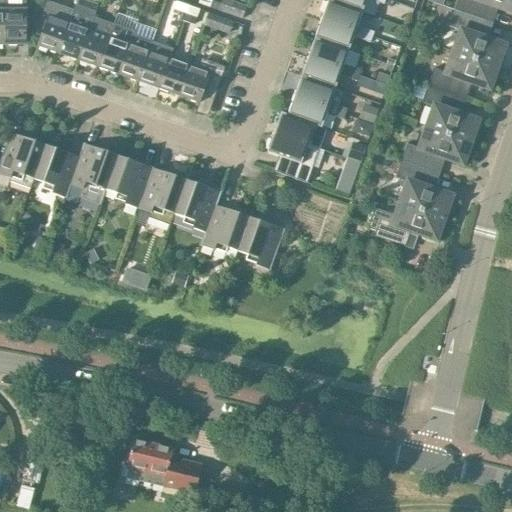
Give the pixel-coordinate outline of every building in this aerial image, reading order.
[(25,0),(3,0),(3,6),(3,10),(3,46),(19,46),(19,43),(25,43),(25,0)] [(246,7),(226,0),(221,0),(218,11),(242,19),(246,7)] [(361,13),(365,0),(327,0),(327,1),(361,13)] [(511,0),(457,0),(454,10),(484,21),(489,6),(511,13),(511,0)] [(357,27),(361,13),(327,1),(321,21),(355,33),(353,38),(361,41),(365,30),(357,27)] [(58,54),(73,11),(47,2),(36,32),(41,34),(37,47),(58,54)] [(185,14),(188,6),(176,2),(173,10),(185,14)] [(188,6),(185,14),(196,18),(199,10),(188,6)] [(478,36),(484,21),(454,10),(448,27),(459,31),(452,52),(501,69),(505,56),(501,55),(505,46),(478,36)] [(78,61),(94,18),(73,11),(58,54),(78,61)] [(231,22),(208,14),(203,26),(227,34),(231,22)] [(98,68),(114,25),(94,18),(78,61),(98,68)] [(348,52),(353,38),(355,33),(321,21),(314,40),(348,52)] [(118,75),(133,32),(114,25),(98,68),(118,75)] [(370,44),(372,38),(373,33),(365,30),(361,41),(370,44)] [(138,82),(152,42),(132,35),(133,32),(118,75),(138,82)] [(343,65),(348,52),(314,40),(307,59),(341,71),(339,76),(348,79),(351,68),(343,65)] [(158,89),(170,57),(173,49),(152,42),(138,82),(158,89)] [(496,82),(501,69),(452,52),(445,73),(433,69),(427,86),(457,96),(463,81),(489,90),(492,81),(496,82)] [(179,96),(190,64),(170,57),(158,89),(179,96)] [(190,64),(179,96),(199,104),(202,95),(214,99),(225,68),(201,59),(198,67),(190,64)] [(344,91),(335,88),(339,76),(341,71),(307,59),(300,79),(343,94),(344,91)] [(356,82),(358,76),(360,71),(351,68),(348,79),(356,82)] [(338,107),(343,94),(300,79),(293,98),(327,110),(326,114),(334,117),(338,107)] [(452,112),(457,96),(427,86),(421,103),(433,107),(426,128),(474,145),(479,132),(475,130),(478,121),(452,112)] [(321,128),(326,114),(327,110),(293,98),(287,116),(280,113),(280,114),(325,130),(325,129),(321,128)] [(343,120),(345,115),(346,110),(338,107),(334,117),(343,120)] [(318,149),(325,130),(280,114),(273,134),(318,149)] [(469,158),(474,145),(426,128),(418,149),(406,144),(401,161),(431,172),(436,157),(462,166),(466,157),(469,158)] [(33,180),(45,146),(10,134),(0,162),(0,186),(6,188),(8,182),(30,189),(33,180)] [(306,184),(318,149),(273,134),(266,153),(278,157),(272,172),(306,184)] [(79,158),(69,185),(70,186),(82,190),(78,199),(100,207),(106,191),(118,157),(83,145),(78,158),(79,158)] [(70,186),(69,185),(79,158),(78,158),(45,146),(33,180),(54,187),(51,194),(66,199),(70,186)] [(137,209),(152,169),(118,157),(106,191),(126,198),(124,205),(137,209)] [(425,187),(431,172),(401,161),(395,178),(398,180),(398,182),(398,184),(400,188),(401,189),(403,190),(399,203),(447,220),(452,207),(448,206),(452,197),(425,187)] [(174,215),(185,181),(152,169),(137,209),(149,214),(148,218),(169,226),(173,215),(174,215)] [(216,206),(219,198),(220,193),(185,181),(174,215),(194,222),(192,229),(204,233),(205,233),(215,206),(216,206)] [(237,252),(249,218),(216,207),(219,198),(216,206),(215,206),(205,233),(204,233),(199,246),(214,251),(216,245),(237,252)] [(443,233),(447,220),(399,203),(394,216),(374,209),(367,229),(376,232),(374,237),(404,247),(410,232),(436,241),(439,232),(443,233)] [(249,218),(237,252),(257,259),(255,266),(269,271),(284,231),(249,218)] [(37,241),(34,249),(42,251),(44,243),(37,241)] [(52,243),(49,254),(59,258),(63,247),(52,243)] [(92,253),(85,256),(90,267),(98,263),(92,253)] [(181,275),(177,287),(184,290),(188,278),(181,275)] [(194,494),(201,466),(170,458),(172,449),(133,439),(127,466),(128,466),(125,478),(162,488),(163,486),(194,494)] [(241,505),(244,491),(217,485),(213,498),(241,505)]
